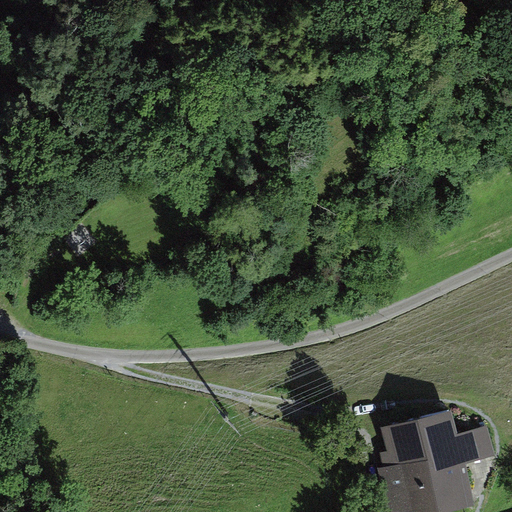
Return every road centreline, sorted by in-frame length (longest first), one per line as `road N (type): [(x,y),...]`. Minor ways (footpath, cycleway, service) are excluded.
road 1 (unclassified): [(0,334),(106,358),(290,343),(374,321),(511,256)]
road 2 (track): [(106,358),(177,387),(270,405),(419,403)]
